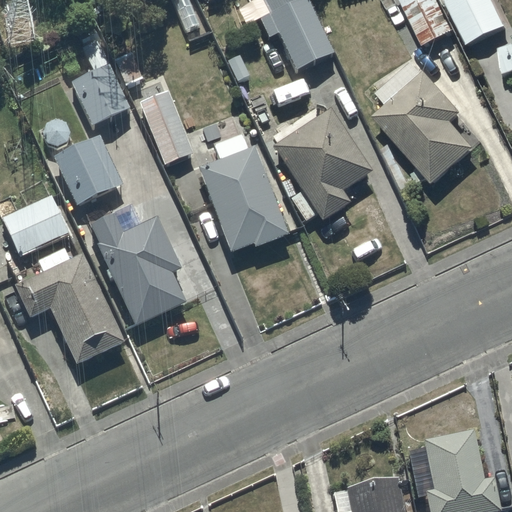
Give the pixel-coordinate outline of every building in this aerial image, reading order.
[(399,0),(425,50),(456,35),(438,0),(399,0)] [(455,0),(445,5),(469,49),(507,31),(491,0),(455,0)] [(267,54),(281,84),(336,59),(309,1),(261,23),(270,44),(278,40),(281,48),(267,54)] [(92,75),(111,66),(99,43),(81,51),(92,75)] [(511,48),(500,52),(503,79),(511,76),(511,48)] [(114,64),(125,91),(143,84),(131,57),(114,64)] [(388,110),(374,123),(419,174),(412,177),(417,187),(427,182),(434,191),(477,153),(453,126),(463,117),(427,75),(424,78),(414,67),(389,89),(385,85),(374,94),(388,110)] [(132,114),(110,70),(70,89),(92,133),(132,114)] [(140,108),(165,169),(192,158),(168,97),(140,108)] [(273,153),(322,227),(351,208),(344,197),(373,178),(331,115),(273,153)] [(54,163),(77,212),(123,190),(100,141),(54,163)] [(200,173),(231,258),(254,250),(255,255),(288,243),(255,153),(200,173)] [(1,222),(20,261),(69,238),(50,199),(1,222)] [(113,284),(136,333),(187,309),(173,278),(180,275),(156,224),(123,239),(114,219),(90,230),(100,251),(97,252),(108,275),(105,276),(110,286),(113,284)] [(14,281),(19,291),(15,293),(31,325),(49,316),(76,372),(127,347),(84,259),(70,266),(64,254),(37,267),(43,279),(37,282),(32,272),(14,281)] [(426,501),(428,511),(499,511),(494,483),(484,485),(474,436),(424,447),(425,454),(408,458),(417,503),(426,501)] [(336,511),(402,511),(397,484),(333,498),(336,511)]
